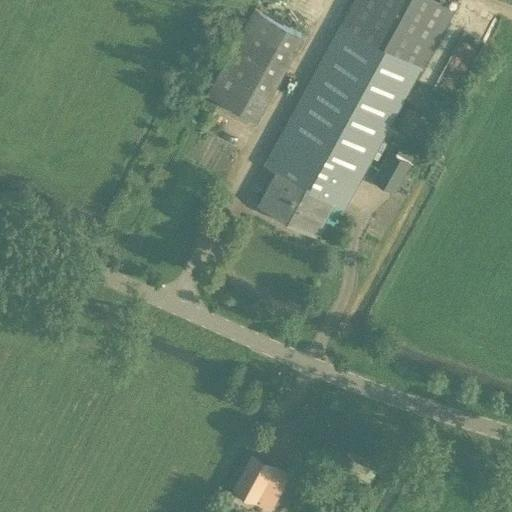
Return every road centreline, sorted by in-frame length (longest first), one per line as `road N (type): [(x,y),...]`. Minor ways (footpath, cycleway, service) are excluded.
road 1 (unclassified): [(511,435),(394,398),(0,230)]
road 2 (track): [(174,306),(341,0)]
